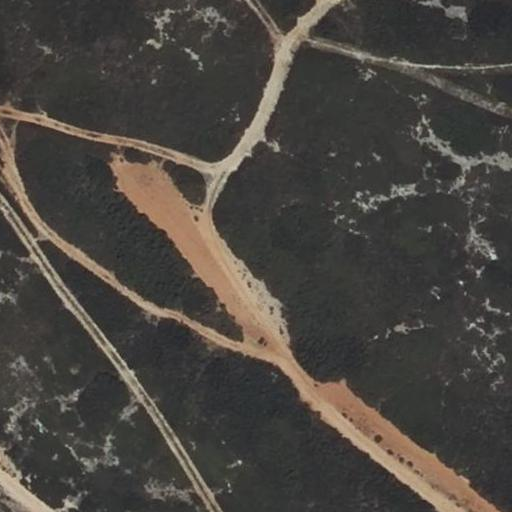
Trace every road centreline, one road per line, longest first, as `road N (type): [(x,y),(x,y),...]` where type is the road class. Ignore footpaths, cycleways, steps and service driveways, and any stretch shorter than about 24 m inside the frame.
road 1 (track): [(324,0),(285,31),(257,111),(217,159),(192,163),(0,90)]
road 2 (track): [(0,189),(219,511)]
